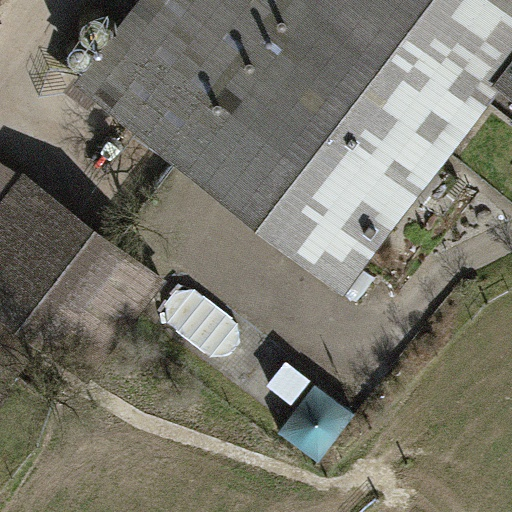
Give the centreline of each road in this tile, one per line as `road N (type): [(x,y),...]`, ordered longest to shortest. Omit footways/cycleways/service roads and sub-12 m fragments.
road 1 (track): [(210,248),(333,333),(388,337),(455,283),(511,252)]
road 2 (track): [(0,128),(82,0)]
